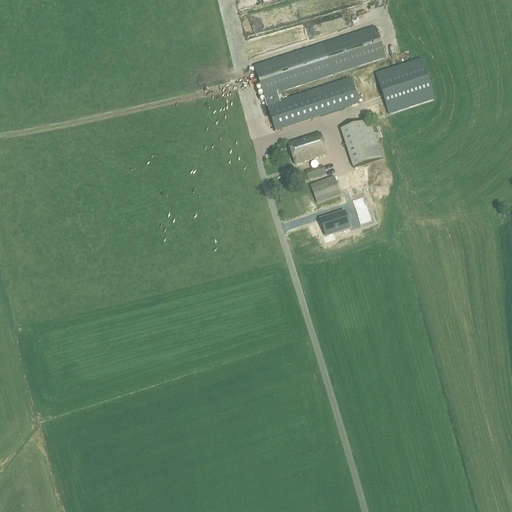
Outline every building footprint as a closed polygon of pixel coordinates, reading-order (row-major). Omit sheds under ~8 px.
[(274,132),(338,111),(360,104),(351,78),(329,85),(309,92),(311,97),(284,105),(281,106),(277,94),(280,93),(337,74),(348,71),(385,58),(375,27),(333,41),(327,43),(253,67),(274,132)] [(420,60),(376,74),(389,114),(433,100),(420,60)] [(340,130),(353,168),(381,159),(369,121),(340,130)] [(326,155),(319,133),(287,144),(294,165),(326,155)] [(326,175),(323,167),(306,172),(309,181),(326,175)] [(334,177),(309,186),(317,205),(341,195),(334,177)] [(358,219),(370,215),(366,203),(353,207),(358,219)] [(349,229),(343,212),(320,220),(325,237),(349,229)]
